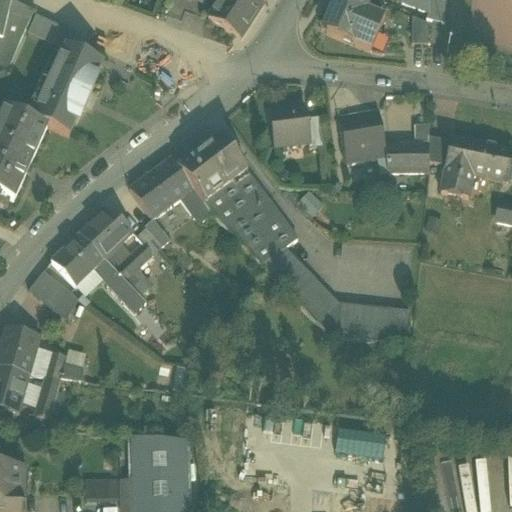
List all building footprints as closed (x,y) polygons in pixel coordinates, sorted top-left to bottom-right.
[(0,0),(0,74),(5,76),(18,49),(2,39),(8,16),(11,3),(0,0)] [(249,0),(221,0),(219,5),(207,23),(239,43),(262,8),(255,3),(249,0)] [(365,15),(370,4),(360,0),(334,0),(325,23),(334,27),(329,40),(352,49),(369,56),(383,22),(365,15)] [(426,17),(427,17),(427,0),(395,0),(403,3),(401,6),(426,17)] [(425,23),(442,27),(443,6),(429,0),(427,0),(427,17),(426,17),(425,23)] [(30,21),(8,16),(2,39),(18,49),(30,21)] [(31,38),(64,53),(64,52),(73,34),(40,19),(31,38)] [(411,49),(427,49),(427,28),(411,21),(411,49)] [(64,53),(32,125),(46,131),(51,134),(68,141),(81,112),(85,114),(88,106),(92,99),(88,97),(101,68),(64,52),(64,53)] [(268,114),(273,152),(307,147),(309,147),(306,123),(304,111),(284,114),(284,112),(268,114)] [(27,173),(46,131),(32,125),(4,112),(0,121),(0,200),(12,206),(27,173)] [(377,163),(380,182),(389,182),(388,178),(383,149),(378,114),(338,121),(346,169),(377,163)] [(307,147),(308,153),(322,151),(318,121),(306,123),(309,147),(307,147)] [(388,178),(428,177),(428,166),(428,142),(427,129),(414,129),(414,148),(383,149),(388,178)] [(219,140),(211,146),(214,149),(217,150),(221,150),(225,148),(219,140)] [(445,168),(450,169),(454,147),(428,142),(428,166),(445,168)] [(440,197),(467,203),(471,180),(510,187),(510,185),(511,176),(511,171),(508,170),(511,156),(495,153),(495,152),(455,144),(454,147),(450,169),(445,168),(440,197)] [(192,195),(204,210),(245,177),(247,176),(225,148),(221,150),(217,150),(214,149),(211,146),(176,173),(192,195)] [(154,223),(180,204),(192,195),(176,173),(170,164),(128,194),(151,225),(154,223)] [(211,220),(260,272),(284,253),(297,244),(245,177),(204,210),(211,220)] [(204,210),(192,195),(180,204),(193,222),(197,219),(202,226),(211,220),(204,210)] [(496,226),(511,228),(511,209),(499,207),(496,226)] [(78,239),(103,265),(107,270),(111,266),(107,262),(132,237),(108,212),(78,239)] [(197,219),(193,222),(198,230),(202,226),(197,219)] [(141,249),(152,260),(161,251),(145,233),(135,243),(141,249)] [(75,292),(103,265),(78,239),(50,266),(75,292)] [(113,276),(123,287),(134,276),(152,260),(141,249),(113,276)] [(315,286),(284,253),(260,272),(294,306),(315,286)] [(124,307),(134,297),(123,287),(113,276),(113,275),(103,285),(124,307)] [(149,292),(134,276),(123,287),(134,297),(135,297),(140,301),(149,292)] [(28,296),(52,316),(68,296),(43,277),(28,296)] [(338,308),(315,286),(294,306),(329,343),(404,351),(408,317),(338,308)] [(77,305),(68,296),(52,316),(64,325),(77,305)] [(214,329),(222,332),(234,305),(225,302),(214,329)] [(0,347),(0,373),(29,381),(40,342),(4,333),(0,347)] [(51,358),(44,382),(59,384),(63,372),(66,362),(51,358)] [(75,376),(63,372),(59,384),(72,386),(75,376)] [(0,413),(18,418),(29,381),(0,373),(0,413)] [(48,423),(59,384),(44,382),(33,421),(48,423)] [(130,443),(131,487),(132,505),(131,511),(186,511),(185,446),(130,443)] [(0,511),(21,511),(22,506),(17,506),(19,475),(0,473),(0,511)] [(85,508),(121,508),(121,505),(120,487),(120,485),(84,486),(85,508)] [(120,487),(121,505),(132,505),(131,487),(124,487),(124,488),(120,487)]
